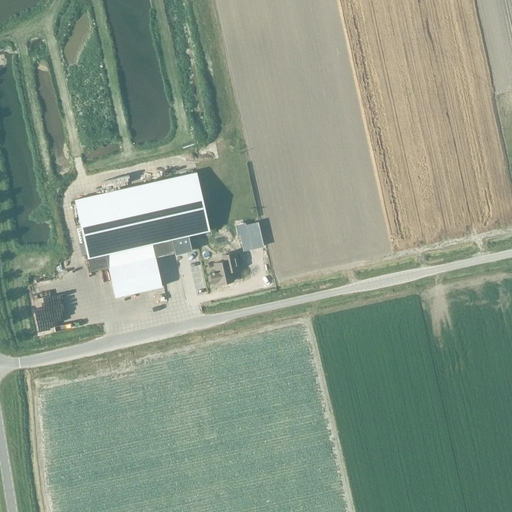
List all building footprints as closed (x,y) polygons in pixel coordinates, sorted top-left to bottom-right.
[(193,170),(73,200),(91,272),(108,268),(116,298),(162,287),(155,258),(189,249),(186,237),(208,232),(196,182),(193,170)] [(249,221),(255,249),(259,248),(253,220),(249,221)] [(216,271),(210,272),(213,283),(219,282),(219,284),(234,281),(230,267),(236,266),(237,266),(234,253),(223,255),(224,261),(214,263),(216,271)] [(251,256),(252,266),(260,265),(258,255),(251,256)] [(43,300),(45,306),(61,302),(62,307),(71,305),(69,298),(57,301),(56,297),(43,300)]
